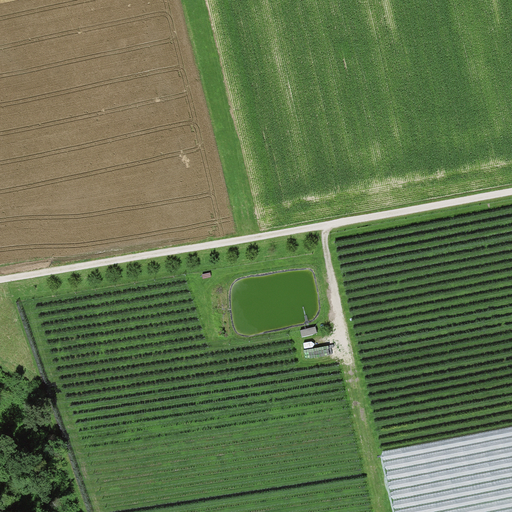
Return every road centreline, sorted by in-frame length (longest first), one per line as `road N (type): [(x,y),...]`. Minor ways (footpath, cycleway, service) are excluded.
road 1 (track): [(0,277),(511,189)]
road 2 (track): [(321,225),(383,511)]
